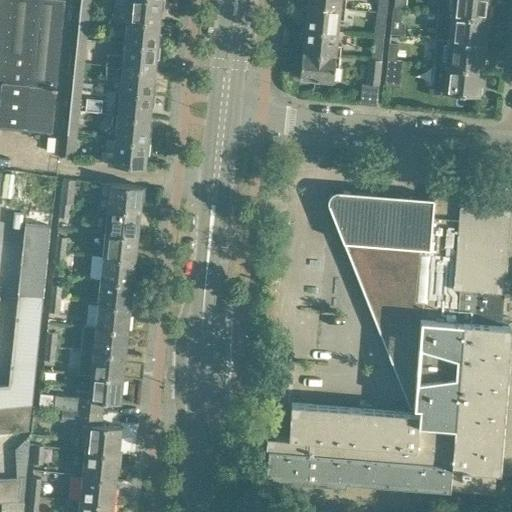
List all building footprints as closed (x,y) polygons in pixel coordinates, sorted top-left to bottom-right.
[(0,0),(0,126),(52,132),(52,131),(51,131),(55,90),(56,90),(57,87),(55,86),(64,0),(0,0)] [(81,0),(80,12),(89,13),(90,0),(81,0)] [(163,9),(164,0),(128,0),(128,7),(113,6),(112,15),(123,16),(159,20),(160,9),(163,9)] [(309,0),(309,4),(345,8),(346,0),(309,0)] [(439,0),(438,11),(451,12),(451,13),(488,17),(489,0),(439,0)] [(344,18),(345,8),(309,4),(307,16),(304,17),(302,28),(339,31),(340,18),(344,18)] [(401,24),(402,8),(393,6),(390,32),(405,34),(406,25),(401,24)] [(451,13),(451,12),(438,11),(435,37),(485,43),(488,17),(451,13)] [(80,12),(79,25),(88,26),(89,13),(80,12)] [(158,31),(159,20),(123,16),(122,28),(125,29),(124,40),(160,44),(161,31),(158,31)] [(376,22),(374,35),(384,36),(385,23),(376,22)] [(338,44),(339,31),(302,28),(301,40),(305,42),(304,51),(303,51),(303,52),(340,56),(341,44),(338,44)] [(374,35),(373,49),(382,50),(384,36),(374,35)] [(435,37),(432,63),(434,63),(482,68),(485,43),(435,37)] [(158,57),(160,44),(124,40),(123,54),(107,53),(106,64),(118,65),(118,64),(154,68),(156,57),(158,57)] [(397,59),(398,42),(389,41),(387,58),(397,59)] [(76,46),(75,59),(85,60),(86,47),(76,46)] [(334,80),(335,66),(339,66),(340,56),(303,52),(300,76),(303,77),(304,80),(312,81),(313,78),(334,80)] [(378,84),(381,60),(372,59),(372,58),(368,58),(366,83),(378,84)] [(397,86),(400,59),(397,59),(387,58),(384,85),(397,86)] [(75,59),(74,73),(83,74),(85,63),(85,60),(75,59)] [(434,63),(430,95),(442,96),(443,91),(479,95),(482,68),(434,63)] [(153,78),(154,68),(118,64),(118,65),(117,76),(121,77),(119,88),(155,92),(156,79),(153,78)] [(154,105),(155,92),(119,88),(118,102),(114,102),(113,111),(150,115),(151,104),(154,105)] [(72,93),(70,107),(80,108),(81,94),(72,93)] [(70,107),(69,120),(79,121),(80,108),(70,107)] [(148,126),(150,115),(113,111),(112,124),(116,124),(114,137),(150,141),(151,126),(148,126)] [(149,155),(150,141),(114,137),(113,150),(108,149),(107,162),(144,166),(145,155),(149,155)] [(57,139),(49,138),(48,150),(55,151),(57,139)] [(67,144),(65,158),(75,159),(76,145),(67,144)] [(73,202),(76,179),(62,177),(60,201),(73,202)] [(98,204),(97,205),(107,206),(139,209),(142,184),(110,181),(110,182),(109,194),(99,193),(99,194),(98,204)] [(509,324),(510,318),(501,317),(503,291),(504,291),(511,204),(460,200),(461,193),(434,190),(434,198),(339,190),(336,190),(335,191),(333,191),(331,193),(330,194),(329,195),(328,197),(328,199),(328,201),(328,202),(329,204),(402,390),(414,390),(413,405),(419,405),(418,409),(418,412),(291,402),(288,436),(281,436),(266,434),(265,447),(268,447),(266,477),(344,484),(344,480),(492,492),(494,469),(499,470),(510,324),(509,324)] [(73,203),(73,202),(60,201),(58,216),(70,217),(71,203),(73,203)] [(137,233),(139,209),(107,206),(105,230),(137,233)] [(25,224),(23,246),(48,248),(50,226),(25,224)] [(135,257),(137,233),(105,230),(103,254),(135,257)] [(67,236),(57,235),(56,235),(55,249),(66,250),(67,236)] [(23,246),(20,269),(45,272),(48,248),(23,246)] [(64,264),(66,250),(55,249),(53,263),(64,264)] [(132,281),(135,257),(103,254),(100,277),(132,281)] [(20,269),(18,293),(43,296),(45,272),(20,269)] [(130,305),(132,281),(100,277),(98,301),(130,305)] [(63,284),(52,283),(51,283),(50,297),(61,298),(63,284)] [(43,296),(18,293),(16,305),(42,307),(43,296)] [(60,312),(61,298),(50,297),(49,311),(60,312)] [(127,328),(130,305),(98,301),(95,325),(127,328)] [(40,319),(42,307),(16,305),(15,317),(40,319)] [(39,331),(40,319),(15,317),(14,329),(39,331)] [(125,352),(127,328),(95,325),(84,324),(81,348),(125,352)] [(14,329),(13,341),(38,343),(39,331),(14,329)] [(58,332),(48,331),(47,331),(45,344),(56,345),(58,332)] [(38,343),(13,341),(11,353),(37,355),(38,343)] [(55,359),(56,345),(45,344),(44,358),(55,359)] [(122,376),(125,352),(81,348),(78,372),(90,374),(90,373),(122,376)] [(37,355),(11,353),(10,365),(35,367),(37,355)] [(10,365),(8,384),(11,406),(14,405),(32,404),(35,367),(10,365)] [(120,401),(122,376),(90,373),(90,374),(89,390),(78,389),(78,396),(56,394),(54,407),(62,407),(62,409),(102,413),(103,399),(120,401)] [(271,378),(268,414),(282,415),(285,379),(271,378)] [(8,384),(0,384),(0,406),(1,407),(11,406),(8,384)] [(32,404),(14,405),(16,431),(28,430),(32,404)] [(11,406),(1,407),(4,433),(16,431),(14,405),(11,406)] [(100,424),(102,413),(62,409),(61,420),(83,422),(82,434),(86,434),(84,448),(118,452),(120,426),(100,424)] [(23,501),(28,443),(29,435),(15,448),(17,477),(21,477),(19,501),(23,501)] [(45,445),(35,444),(33,462),(43,463),(45,445)] [(115,477),(118,452),(84,448),(82,474),(115,477)] [(113,502),(115,477),(82,474),(79,499),(113,502)] [(41,477),(33,476),(32,476),(30,494),(40,495),(41,477)] [(0,501),(8,501),(7,477),(0,477),(0,501)] [(21,477),(17,477),(7,477),(8,501),(19,501),(21,477)] [(38,511),(40,495),(30,494),(28,511),(38,511)] [(111,511),(113,502),(79,499),(77,511),(111,511)]
